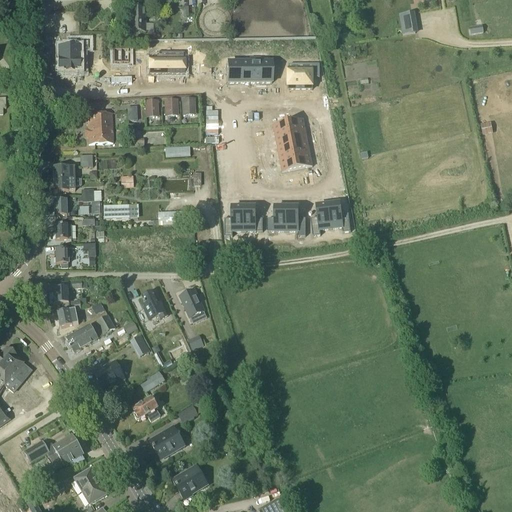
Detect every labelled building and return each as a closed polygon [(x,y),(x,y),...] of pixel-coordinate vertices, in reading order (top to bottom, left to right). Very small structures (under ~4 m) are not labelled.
[(128,10),(128,34),(145,34),(144,10),(128,10)] [(411,15),(399,17),(402,37),(414,34),(411,15)] [(483,36),(483,29),(470,30),(471,38),(483,36)] [(58,50),(58,61),(78,61),(78,50),(83,50),(83,42),(70,42),(70,50),(58,50)] [(305,48),(271,49),(271,59),(305,58),(305,48)] [(336,48),(328,48),(329,59),(337,59),(336,48)] [(149,59),(149,75),(166,75),(166,54),(156,54),(156,59),(149,59)] [(166,54),(166,75),(184,75),(184,59),(176,59),(176,54),(166,54)] [(58,61),(58,73),(66,73),(66,75),(72,75),(72,73),(78,73),(78,61),(58,61)] [(227,65),(227,85),(238,85),(238,65),(227,65)] [(238,65),(238,85),(249,85),(249,65),(238,65)] [(249,65),(249,85),(260,85),(260,65),(249,65)] [(260,65),(260,85),(271,85),(271,65),(260,65)] [(300,71),(300,91),(312,91),(312,79),(319,79),(319,66),(312,66),(312,71),(300,71)] [(288,71),(288,91),(300,91),(300,71),(288,71)] [(164,101),(165,118),(176,118),(175,100),(164,101)] [(181,101),(182,118),(192,117),(192,100),(181,101)] [(145,103),(146,120),(156,119),(156,102),(145,103)] [(126,109),(127,117),(136,117),(135,109),(126,109)] [(87,116),(88,146),(113,145),(111,115),(87,116)] [(323,127),(323,117),(314,117),(313,127),(323,127)] [(293,124),(288,125),(290,136),(305,134),(305,132),(303,122),(293,124)] [(282,126),(272,128),(274,138),(275,139),(290,136),(288,125),(282,126)] [(305,134),(290,136),(292,148),(307,145),(305,136),(305,134)] [(290,136),(275,139),(275,142),(277,151),(292,148),(290,136)] [(307,145),(292,148),(294,160),(309,157),(309,155),(307,145)] [(292,148),(277,151),(279,161),(279,162),(294,160),(292,148)] [(178,150),(178,154),(180,154),(180,159),(187,158),(187,150),(178,150)] [(309,157),(294,160),(297,171),(303,170),(312,168),(310,159),(309,157)] [(87,159),(80,159),(80,170),(92,169),(92,163),(87,163),(87,159)] [(294,160),(279,162),(280,164),(281,174),(291,173),(297,171),(294,160)] [(52,182),(74,181),(73,169),(52,170),(52,182)] [(74,193),(74,181),(52,182),(53,194),(74,193)] [(68,209),(65,209),(65,203),(53,203),(54,218),(59,218),(59,223),(66,222),(66,218),(69,218),(68,209)] [(339,206),(328,207),(330,227),(342,226),(342,230),(349,230),(348,216),(341,217),(339,206)] [(317,220),(310,221),(311,234),(319,233),(318,228),(330,227),(328,207),(316,209),(317,220)] [(102,208),(103,220),(128,219),(128,208),(102,208)] [(224,221),(224,234),(231,234),(231,229),(243,229),(243,209),(231,209),(231,221),(224,221)] [(243,209),(243,229),(255,229),(255,234),(262,234),(262,221),(255,221),(255,209),(243,209)] [(267,221),(267,234),(274,234),(274,229),(286,229),(286,209),(274,209),(274,221),(267,221)] [(286,209),(286,229),(298,229),(298,234),(305,234),(305,221),(298,221),(298,209),(286,209)] [(158,215),(158,227),(196,225),(196,213),(158,215)] [(70,227),(54,227),(54,242),(70,241),(70,227)] [(72,257),(72,255),(72,251),(55,252),(55,266),(61,266),(61,270),(67,270),(67,266),(67,258),(72,257)] [(74,304),(68,304),(68,290),(56,291),(56,305),(61,305),(62,310),(80,307),(80,302),(74,303),(74,304)] [(203,313),(193,291),(179,297),(189,319),(203,313)] [(144,306),(141,307),(148,322),(157,318),(159,322),(167,318),(161,305),(158,306),(153,294),(142,299),(144,304),(143,304),(144,306)] [(99,305),(93,308),(97,316),(103,313),(99,305)] [(75,311),(63,314),(57,315),(61,329),(78,326),(75,312),(75,311)] [(92,332),(89,327),(66,340),(74,354),(98,341),(97,340),(103,337),(103,336),(115,330),(108,318),(96,324),(99,330),(95,333),(94,331),(92,332)] [(123,329),(127,337),(137,331),(133,324),(123,329)] [(131,344),(136,354),(145,348),(140,339),(131,344)] [(203,347),(200,341),(194,343),(198,350),(203,347)] [(5,350),(0,356),(0,392),(2,394),(12,382),(6,377),(19,362),(5,350)] [(114,363),(93,374),(102,391),(123,380),(114,363)] [(138,376),(148,369),(145,365),(135,371),(138,376)] [(140,387),(144,393),(145,394),(164,383),(158,374),(147,381),(148,383),(140,387)] [(136,381),(128,385),(132,393),(140,388),(136,381)] [(27,391),(18,397),(29,412),(37,406),(38,407),(42,404),(42,403),(49,399),(38,383),(31,388),(30,387),(27,390),(27,391)] [(151,400),(132,412),(135,416),(134,418),(136,422),(139,423),(147,418),(151,424),(160,418),(156,413),(158,412),(151,400)] [(177,417),(182,427),(203,414),(197,403),(191,406),(192,408),(177,417)] [(6,413),(0,416),(0,418),(2,422),(9,417),(6,413)] [(9,417),(2,422),(4,426),(11,422),(9,417)] [(14,426),(11,422),(4,426),(7,430),(14,426)] [(17,430),(14,426),(7,430),(10,435),(17,430)] [(149,444),(153,451),(159,460),(166,455),(168,458),(184,448),(173,429),(149,444)] [(31,466),(46,457),(48,459),(56,472),(60,470),(63,468),(64,469),(83,457),(72,438),(53,449),(52,446),(46,450),(42,444),(24,455),(31,466)] [(172,482),(183,501),(207,487),(196,468),(172,482)] [(82,495),(99,484),(91,472),(74,482),(82,495)] [(52,497),(64,490),(60,484),(48,491),(52,497)] [(99,484),(82,495),(89,508),(107,497),(99,484)] [(0,495),(0,502),(7,498),(8,497),(6,494),(1,497),(0,495)] [(7,498),(0,502),(0,511),(8,511),(13,509),(7,498)] [(285,511),(280,501),(259,511),(285,511)]
